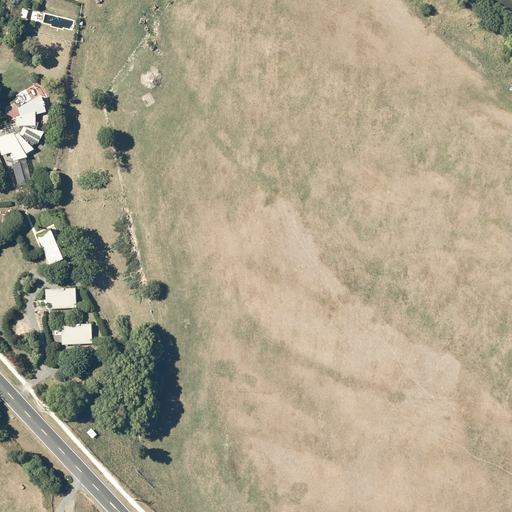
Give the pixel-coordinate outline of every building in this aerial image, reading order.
[(44,111),(44,110),(45,110),(47,109),(47,108),(48,107),(49,105),(49,104),(49,102),(49,101),(48,100),(48,98),(47,97),(46,96),(44,96),(43,95),(42,95),(40,95),(39,95),(37,95),(36,96),(22,106),(6,105),(5,117),(16,118),(15,126),(35,127),(35,123),(39,123),(40,114),(44,111)] [(26,127),(20,135),(35,145),(40,138),(26,127)] [(26,158),(25,155),(32,149),(18,133),(15,136),(14,133),(0,136),(0,149),(2,156),(6,155),(7,160),(12,159),(13,162),(26,158)] [(77,289),(46,290),(47,309),(77,308),(77,289)] [(91,325),(61,327),(62,346),(92,345),(91,325)]
